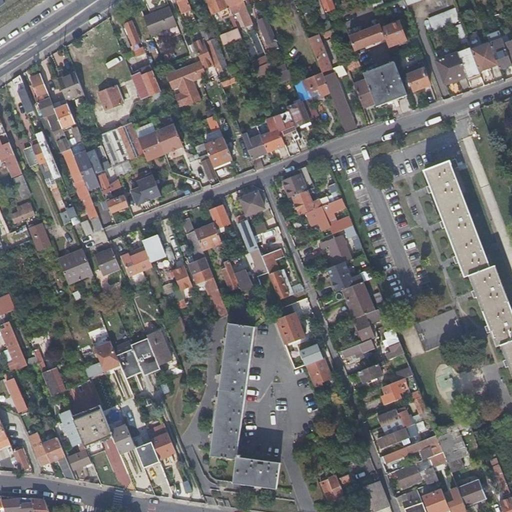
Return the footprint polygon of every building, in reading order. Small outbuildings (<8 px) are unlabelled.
[(176,0),(179,8),(185,5),(191,20),(195,18),(189,4),(187,0),(176,0)] [(225,0),(205,0),(210,13),(217,10),(220,18),(231,13),(228,5),(225,0)] [(252,22),(242,0),(241,0),(228,5),(231,13),(238,9),(245,25),(252,22)] [(320,0),(325,12),(334,8),(331,0),(320,0)] [(406,4),(404,0),(398,0),(374,9),(379,21),(408,10),(406,4)] [(458,19),(454,7),(426,18),(431,30),(458,19)] [(159,33),(170,28),(163,10),(152,14),(159,33)] [(159,33),(152,14),(143,18),(150,36),(159,33)] [(279,46),(266,16),(259,19),(272,49),(279,46)] [(123,23),(132,44),(137,42),(140,41),(131,20),(123,23)] [(217,73),(220,81),(236,75),(234,71),(228,73),(225,67),(227,67),(215,37),(215,38),(214,35),(211,36),(209,32),(207,33),(202,20),(196,22),(202,38),(204,42),(206,41),(217,71),(216,71),(217,73)] [(322,31),(330,28),(328,21),(319,24),(322,31)] [(399,21),(381,28),(388,46),(406,40),(399,21)] [(220,36),(223,44),(241,37),(237,29),(220,36)] [(333,34),(331,29),(321,33),(323,38),(333,34)] [(499,70),(511,65),(511,63),(503,43),(499,31),(486,35),(489,43),(497,65),(499,70)] [(322,72),(330,68),(317,34),(308,38),(322,72)] [(207,77),(217,73),(216,71),(204,42),(202,38),(193,41),(200,61),(206,75),(207,77)] [(511,39),(503,43),(511,63),(511,62),(511,39)] [(132,44),(129,45),(134,57),(145,52),(142,46),(139,47),(137,42),(132,44)] [(477,48),(485,69),(497,65),(489,43),(477,48)] [(478,72),(485,69),(477,48),(470,50),(478,72)] [(435,60),(444,82),(466,73),(457,52),(435,60)] [(250,61),(253,68),(268,62),(265,55),(250,61)] [(360,66),(357,59),(345,63),(348,71),(360,66)] [(191,81),(206,75),(200,61),(185,67),(191,81)] [(411,83),(414,90),(430,84),(421,61),(405,67),(408,76),(406,77),(408,84),(411,83)] [(268,62),(253,68),(255,73),(270,67),(268,62)] [(407,94),(394,62),(363,74),(365,79),(374,102),(376,106),(407,94)] [(271,69),(273,74),(288,68),(286,63),(271,69)] [(346,74),(342,64),(332,68),(333,72),(334,74),(337,72),(339,77),(346,74)] [(150,65),(131,73),(141,99),(160,90),(150,65)] [(175,71),(188,104),(200,99),(195,87),(192,88),(189,81),(191,81),(185,67),(175,71)] [(276,82),(291,76),(288,68),(273,74),(276,82)] [(83,92),(75,71),(57,79),(65,99),(83,92)] [(186,105),(188,104),(175,71),(166,75),(171,88),(180,85),(183,92),(174,95),(178,106),(185,103),(186,105)] [(323,75),(322,72),(294,83),(300,97),(301,100),(302,101),(309,117),(317,114),(311,100),(306,89),(319,84),(323,93),(329,91),(323,75)] [(355,127),(334,74),(333,72),(323,75),(329,91),(345,131),(355,127)] [(50,96),(40,73),(29,77),(32,84),(29,85),(36,102),(37,102),(50,96)] [(466,73),(444,82),(445,85),(467,76),(466,73)] [(20,74),(12,79),(17,90),(23,104),(31,101),(25,87),(20,74)] [(236,75),(220,81),(222,86),(238,80),(236,75)] [(365,79),(353,84),(362,107),(374,102),(365,79)] [(125,83),(118,85),(123,99),(130,96),(125,83)] [(108,108),(124,102),(117,84),(98,92),(106,112),(109,110),(108,108)] [(319,84),(306,89),(311,100),(324,95),(323,93),(319,84)] [(53,104),(50,96),(37,102),(40,107),(38,108),(42,117),(47,115),(56,111),(53,104)] [(294,103),(286,106),(288,110),(294,126),(300,124),(310,120),(309,117),(302,101),(301,100),(294,103)] [(31,101),(23,104),(26,112),(34,109),(32,104),(31,101)] [(60,101),(53,104),(56,111),(63,128),(71,124),(75,123),(74,122),(66,101),(61,103),(60,101)] [(278,128),(281,136),(288,133),(291,132),(292,135),(294,140),(294,139),(299,138),(294,126),(288,110),(273,117),(278,128)] [(47,115),(62,151),(63,151),(71,147),(70,147),(64,130),(63,128),(56,111),(47,115)] [(213,130),(219,127),(214,115),(208,117),(213,130)] [(278,128),(273,117),(266,120),(270,129),(271,131),(278,128)] [(134,128),(132,121),(117,127),(100,134),(101,137),(117,177),(133,170),(129,161),(130,160),(145,154),(136,133),(134,128)] [(141,136),(156,130),(152,121),(134,128),(136,133),(139,132),(139,134),(140,134),(141,136)] [(64,130),(70,147),(78,144),(72,128),(76,126),(75,123),(71,124),(72,127),(64,130)] [(165,152),(182,145),(173,123),(156,130),(165,152)] [(78,144),(82,142),(76,126),(72,128),(78,144)] [(205,145),(223,137),(219,127),(213,130),(201,135),(204,142),(205,145)] [(261,135),(267,151),(284,144),(281,136),(278,128),(271,131),(268,132),(261,135)] [(165,152),(156,130),(141,136),(140,134),(139,134),(139,132),(136,133),(145,154),(147,160),(165,152)] [(23,173),(6,132),(1,135),(0,134),(0,146),(4,145),(7,153),(1,155),(3,162),(7,160),(14,177),(23,173)] [(242,135),(244,141),(250,139),(249,137),(247,133),(242,135)] [(244,141),(256,169),(262,167),(257,155),(258,155),(259,157),(264,155),(263,153),(267,151),(261,135),(260,135),(250,139),(244,141)] [(213,165),(232,158),(223,137),(205,145),(206,148),(208,153),(213,165)] [(37,138),(29,141),(44,177),(52,174),(45,159),(42,151),(39,143),(37,138)] [(44,141),(39,143),(42,151),(47,149),(44,141)] [(70,147),(71,147),(82,175),(94,170),(86,150),(82,142),(78,144),(70,147)] [(206,148),(205,145),(204,142),(195,146),(197,152),(206,148)] [(71,147),(63,151),(75,182),(73,183),(77,191),(81,200),(83,199),(92,220),(97,232),(104,229),(99,217),(98,217),(90,198),(91,198),(85,182),(82,175),(71,147)] [(93,148),(86,150),(94,170),(95,172),(110,166),(107,160),(99,163),(93,148)] [(42,151),(45,159),(50,157),(47,149),(42,151)] [(217,174),(213,165),(208,153),(199,157),(200,158),(202,164),(208,178),(217,174)] [(511,374),(511,311),(493,262),(489,264),(449,159),(423,169),(463,275),(468,273),(495,344),(500,342),(511,374)] [(305,165),(298,168),(300,173),(282,180),(288,197),(292,195),(306,189),(314,186),(312,181),(305,165)] [(94,170),(82,175),(85,182),(97,177),(96,174),(95,172),(94,170)] [(108,170),(96,174),(97,177),(103,193),(111,190),(121,186),(119,182),(114,185),(108,170)] [(23,197),(32,194),(23,174),(15,178),(23,197)] [(52,174),(44,177),(47,183),(54,180),(52,174)] [(136,204),(161,194),(153,174),(136,181),(139,186),(131,190),(136,204)] [(91,198),(103,193),(97,177),(85,182),(91,198)] [(292,195),(299,214),(313,208),(341,197),(333,177),(325,181),(331,194),(312,202),(306,189),(292,195)] [(171,184),(159,188),(162,194),(174,190),(171,184)] [(114,199),(111,190),(103,193),(111,212),(128,205),(124,195),(114,199)] [(258,190),(239,198),(245,213),(247,219),(252,217),(250,213),(264,207),(258,190)] [(341,197),(313,208),(313,209),(306,212),(311,225),(318,222),(321,229),(326,227),(329,226),(328,224),(327,221),(332,219),(329,212),(344,206),(341,197)] [(24,209),(12,215),(15,222),(34,214),(30,202),(23,205),(24,209)] [(223,204),(209,210),(214,222),(216,228),(224,225),(231,222),(223,204)] [(77,214),(73,205),(66,208),(67,211),(70,217),(77,214)] [(70,217),(67,211),(60,214),(64,224),(71,221),(70,217)] [(247,219),(245,213),(236,216),(239,223),(247,220),(247,219)] [(86,215),(79,218),(86,236),(94,233),(86,215)] [(329,226),(332,233),(336,232),(344,229),(352,225),(349,217),(348,216),(328,224),(329,226)] [(195,230),(190,217),(183,220),(188,232),(195,230)] [(248,277),(245,269),(235,273),(242,290),(261,283),(258,275),(268,271),(261,254),(254,235),(251,229),(251,228),(249,224),(247,220),(239,223),(250,251),(251,251),(257,266),(254,267),(256,273),(248,277)] [(12,245),(2,222),(0,223),(0,237),(4,248),(12,245)] [(214,222),(204,226),(212,245),(221,241),(218,232),(216,228),(214,222)] [(29,228),(39,250),(51,245),(42,223),(29,228)] [(254,235),(265,230),(263,223),(255,226),(251,228),(251,229),(254,235)] [(352,225),(344,229),(347,236),(355,233),(352,225)] [(212,245),(204,226),(195,230),(202,249),(212,245)] [(195,230),(188,232),(187,233),(193,248),(197,258),(199,257),(200,259),(198,260),(189,264),(197,284),(200,283),(199,282),(204,280),(203,279),(205,279),(207,283),(214,300),(215,304),(218,303),(219,307),(217,308),(220,317),(228,313),(222,298),(217,285),(202,249),(195,230)] [(336,264),(344,261),(351,258),(342,234),(328,239),(326,240),(319,242),(322,248),(325,247),(328,245),(336,264)] [(144,246),(150,260),(165,254),(157,235),(143,241),(144,246)] [(361,247),(359,242),(356,236),(351,238),(355,249),(361,247)] [(318,244),(312,247),(314,253),(320,251),(318,244)] [(128,275),(142,270),(153,266),(150,260),(144,246),(143,246),(145,250),(130,256),(129,252),(120,255),(128,275)] [(143,246),(129,252),(130,256),(145,250),(143,246)] [(279,298),(294,292),(292,286),(286,288),(279,270),(278,270),(274,259),(283,256),(279,247),(261,254),(268,271),(279,298)] [(83,248),(58,258),(68,283),(93,273),(83,248)] [(112,249),(94,256),(101,273),(109,269),(110,272),(119,268),(112,249)] [(242,290),(235,273),(229,259),(224,261),(225,264),(226,267),(222,269),(232,294),(242,290)] [(336,264),(327,267),(334,284),(331,285),(334,292),(342,289),(362,281),(359,274),(351,277),(344,261),(336,264)] [(172,270),(180,290),(191,285),(183,265),(172,270)] [(149,288),(142,270),(128,275),(136,293),(149,288)] [(373,277),(368,279),(376,298),(380,296),(373,277)] [(342,289),(354,318),(365,313),(373,310),(362,281),(342,289)] [(211,301),(214,300),(207,283),(204,285),(211,301)] [(182,294),(166,300),(168,304),(174,302),(184,298),(182,294)] [(10,295),(1,298),(6,312),(15,308),(10,295)] [(184,298),(174,302),(177,308),(186,304),(184,298)] [(365,313),(369,323),(386,316),(387,319),(389,318),(385,306),(382,307),(373,310),(365,313)] [(363,341),(370,338),(374,336),(369,323),(365,313),(354,318),(363,341)] [(278,326),(287,323),(285,318),(276,321),(278,326)] [(301,325),(298,318),(289,322),(292,330),(296,340),(305,336),(303,331),(306,330),(304,326),(302,327),(301,325)] [(28,364),(10,320),(5,322),(7,326),(2,328),(15,360),(9,362),(13,370),(28,364)] [(237,454),(255,326),(229,322),(210,455),(236,458),(233,482),(276,487),(280,462),(240,457),(240,454),(237,454)] [(292,330),(289,322),(287,323),(278,326),(282,334),(292,330)] [(385,354),(387,359),(403,353),(394,329),(384,333),(391,352),(385,354)] [(148,337),(159,364),(171,359),(160,330),(147,335),(148,337)] [(159,364),(148,337),(139,340),(151,371),(160,368),(159,364)] [(363,341),(341,350),(344,356),(356,352),(356,353),(374,346),(370,338),(363,341)] [(129,340),(113,346),(120,363),(126,377),(142,371),(131,343),(129,340)] [(151,371),(139,340),(131,343),(142,371),(144,375),(151,371)] [(300,350),(310,346),(307,340),(300,343),(300,344),(298,345),(300,350)] [(110,341),(95,347),(100,361),(104,370),(120,363),(113,346),(110,341)] [(322,356),(317,343),(310,346),(300,350),(301,355),(304,363),(322,356)] [(40,354),(35,356),(51,395),(63,391),(65,390),(56,367),(47,371),(40,354)] [(295,368),(305,364),(304,363),(301,355),(291,359),(295,368)] [(322,381),(331,377),(323,358),(307,364),(317,387),(324,384),(322,381)] [(351,366),(353,373),(359,370),(376,363),(375,359),(362,364),(361,362),(351,366)] [(89,377),(104,370),(100,361),(85,367),(89,377)] [(376,363),(359,370),(363,382),(381,374),(379,367),(383,366),(382,361),(380,362),(376,363)] [(343,367),(346,375),(353,373),(351,366),(350,364),(343,367)] [(403,378),(404,378),(412,374),(409,367),(401,371),(401,372),(399,373),(401,378),(403,377),(403,378)] [(13,378),(11,379),(7,381),(19,411),(22,409),(23,412),(29,410),(15,377),(13,378)] [(403,378),(382,386),(385,393),(380,395),(384,404),(397,398),(395,393),(408,388),(404,378),(403,378)] [(410,393),(412,399),(421,395),(418,390),(410,393)] [(427,411),(421,397),(414,400),(419,414),(427,411)] [(85,445),(112,433),(111,431),(100,403),(73,415),(84,441),(85,445)] [(396,408),(377,415),(381,426),(397,419),(400,418),(397,412),(396,408)] [(73,415),(70,409),(60,413),(64,422),(60,424),(65,436),(69,435),(73,445),(79,442),(84,441),(73,415)] [(397,412),(400,418),(404,427),(408,426),(412,424),(406,409),(397,412)] [(427,411),(419,414),(422,420),(429,417),(427,411)] [(151,440),(168,433),(164,424),(147,430),(151,440)] [(385,435),(377,438),(381,447),(402,439),(415,433),(417,433),(414,424),(412,424),(408,426),(404,427),(401,428),(394,431),(385,435)] [(120,452),(135,446),(128,429),(126,425),(111,431),(112,433),(120,452)] [(484,428),(479,430),(488,454),(493,451),(484,428)] [(47,452),(43,443),(38,432),(29,435),(37,455),(40,462),(43,461),(44,463),(50,461),(47,452)] [(449,432),(437,437),(443,451),(446,460),(451,471),(463,467),(449,432)] [(153,444),(159,459),(167,456),(167,454),(175,451),(168,433),(151,440),(151,441),(153,444)] [(415,433),(402,439),(402,441),(405,440),(406,443),(417,439),(415,433)] [(411,444),(414,451),(420,449),(419,448),(430,443),(434,454),(443,451),(437,437),(436,434),(411,444)] [(326,448),(321,435),(313,438),(319,451),(326,448)] [(65,454),(58,436),(43,443),(47,452),(50,461),(55,459),(58,457),(66,477),(75,479),(65,454)] [(87,467),(93,465),(92,462),(91,462),(86,449),(87,449),(85,445),(84,441),(79,442),(81,446),(79,446),(81,451),(68,456),(74,469),(86,464),(87,467)] [(105,446),(114,470),(123,467),(114,442),(105,446)] [(151,443),(136,449),(143,468),(158,461),(151,443)] [(403,448),(405,455),(414,451),(411,444),(403,448)] [(22,470),(30,467),(25,455),(26,455),(22,445),(14,450),(14,452),(22,470)] [(403,448),(383,455),(386,462),(405,455),(403,448)] [(311,451),(307,453),(310,462),(315,461),(311,451)] [(434,454),(429,457),(432,466),(446,460),(443,451),(434,454)] [(506,499),(499,501),(502,511),(511,511),(511,498),(493,451),(488,454),(497,478),(499,478),(501,483),(499,484),(503,495),(504,494),(506,499)] [(429,457),(421,460),(426,470),(418,474),(415,464),(397,471),(403,487),(421,479),(420,478),(427,475),(430,483),(438,480),(432,466),(429,457)] [(315,461),(310,462),(315,475),(321,473),(316,460),(315,461)] [(337,477),(348,473),(346,468),(336,472),(336,475),(337,477)] [(343,491),(353,486),(348,473),(337,477),(343,491)] [(345,496),(343,491),(337,477),(336,475),(333,476),(323,480),(321,481),(329,502),(336,499),(337,501),(342,499),(341,497),(345,496)] [(479,478),(457,487),(461,497),(465,506),(486,498),(479,478)] [(371,511),(390,503),(380,479),(362,486),(371,511)] [(453,491),(451,492),(454,500),(461,497),(457,487),(452,489),(453,491)] [(402,503),(405,511),(426,511),(417,488),(406,493),(405,493),(408,501),(402,503)] [(439,511),(449,508),(441,488),(422,496),(425,505),(428,503),(431,511),(439,511)] [(405,493),(395,497),(401,511),(405,511),(402,503),(408,501),(405,493)] [(9,511),(35,511),(31,497),(0,494),(4,507),(10,507),(9,511)] [(35,511),(49,511),(44,498),(31,497),(35,511)] [(467,511),(465,506),(461,497),(454,500),(449,502),(453,511),(467,511)]
